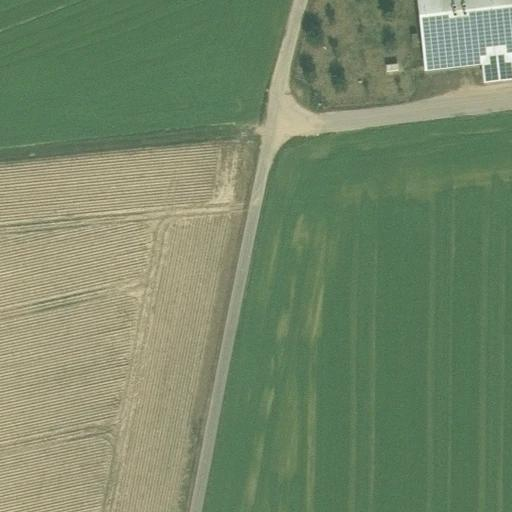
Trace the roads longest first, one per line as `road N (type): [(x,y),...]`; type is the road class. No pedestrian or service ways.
road 1 (residential): [(194,511),(302,0)]
road 2 (track): [(271,127),(0,158)]
road 3 (track): [(271,127),(511,107)]
